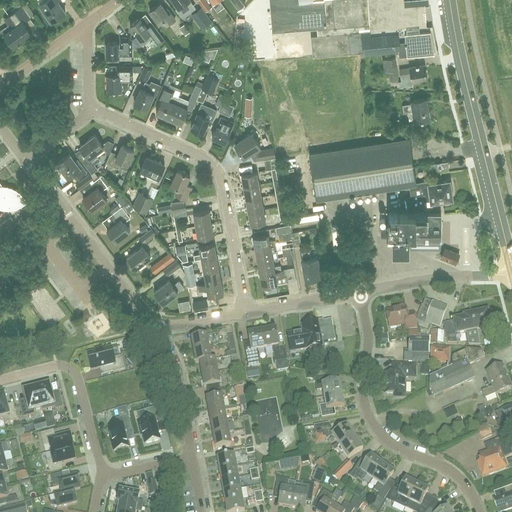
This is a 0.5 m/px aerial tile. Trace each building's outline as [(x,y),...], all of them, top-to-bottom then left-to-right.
[(51,21),(65,12),(57,0),(44,0),(39,4),(51,21)] [(182,16),(194,7),(190,0),(189,0),(172,0),(178,8),(176,9),(182,16)] [(196,0),(201,7),(205,12),(211,8),(204,0),(196,0)] [(240,0),(232,0),(240,10),(245,6),(240,0)] [(269,0),(272,32),(310,29),(318,29),(318,36),(310,36),(312,57),(399,49),(399,55),(406,54),(432,52),(434,52),(430,30),(419,31),(416,0),(269,0)] [(165,9),(160,3),(149,11),(159,23),(165,18),(170,24),(175,20),(166,8),(165,9)] [(13,47),(25,39),(32,34),(31,32),(36,28),(29,19),(30,18),(21,6),(13,12),(6,18),(8,21),(7,22),(9,25),(0,31),(0,39),(3,43),(8,40),(13,47)] [(201,7),(191,14),(198,25),(201,29),(212,21),(209,17),(205,12),(201,7)] [(140,18),(130,25),(138,36),(136,37),(142,45),(152,38),(157,45),(165,40),(152,23),(147,27),(140,18)] [(184,24),(179,28),(185,36),(190,32),(184,24)] [(106,43),(106,57),(108,57),(108,61),(118,61),(118,56),(126,56),(132,56),(132,49),(138,49),(131,41),(129,37),(123,37),(120,37),(120,43),(118,43),(118,42),(106,43)] [(398,79),(395,57),(382,59),(384,72),(388,71),(389,81),(398,79)] [(153,67),(148,65),(147,67),(144,66),(139,77),(147,80),(152,70),(153,67)] [(399,87),(412,85),(412,83),(419,82),(419,80),(426,79),(424,65),(409,67),(409,68),(399,69),(401,81),(398,81),(399,87)] [(121,94),(121,82),(132,82),(132,66),(116,66),(116,75),(106,75),(106,91),(113,91),(113,94),(121,94)] [(205,78),(201,87),(201,88),(207,91),(212,93),(218,80),(220,74),(209,69),(207,75),(206,75),(205,78)] [(161,100),(156,112),(169,118),(178,97),(181,89),(169,84),(173,76),(167,74),(163,84),(157,98),(161,100)] [(140,88),(134,103),(147,109),(153,95),(156,96),(161,85),(150,81),(149,84),(145,83),(142,89),(140,88)] [(195,85),(188,101),(190,102),(194,104),(196,100),(201,88),(201,87),(197,86),(195,85)] [(178,97),(169,118),(181,123),(185,113),(187,109),(190,102),(188,101),(178,97)] [(429,120),(425,98),(411,100),(412,104),(402,105),(403,112),(413,111),(415,122),(429,120)] [(220,107),(218,111),(229,116),(233,106),(222,101),(220,107)] [(201,104),(191,128),(203,133),(209,119),(212,121),(217,110),(202,103),(201,104)] [(212,137),(225,143),(234,123),(221,117),(217,126),(212,137)] [(260,150),(258,148),(260,146),(252,133),(235,144),(243,157),(250,153),(255,161),(275,157),(274,148),(260,150)] [(91,174),(97,169),(94,164),(99,160),(95,154),(103,147),(94,135),(80,146),(90,160),(84,164),(91,174)] [(415,183),(408,140),(309,155),(316,198),(402,184),(403,186),(409,185),(408,184),(415,183)] [(127,164),(134,150),(122,145),(117,156),(110,153),(106,163),(118,169),(121,162),(127,164)] [(74,161),(69,154),(57,163),(62,169),(58,172),(63,179),(67,177),(68,177),(74,172),(79,178),(87,172),(77,159),(74,161)] [(140,172),(141,173),(145,175),(146,174),(145,175),(157,181),(164,164),(146,156),(140,170),(141,170),(140,172)] [(289,167),(297,166),(296,158),(288,158),(289,167)] [(432,172),(448,170),(447,162),(431,164),(432,172)] [(185,200),(189,191),(184,189),(190,176),(177,170),(170,185),(179,189),(175,196),(185,200)] [(256,172),(241,175),(243,187),(259,185),(256,172)] [(80,189),(93,180),(89,174),(76,184),(80,189)] [(84,196),(83,197),(93,210),(107,200),(101,192),(107,187),(100,177),(91,184),(89,185),(93,190),(84,196)] [(411,196),(451,189),(451,184),(449,184),(449,181),(428,184),(429,186),(421,187),(421,185),(410,187),(411,196)] [(2,186),(0,182),(0,207),(4,208),(9,208),(14,207),(18,206),(22,204),(25,202),(26,200),(23,195),(19,192),(15,189),(11,187),(5,186),(2,186)] [(259,185),(243,187),(246,200),(261,197),(259,185)] [(451,189),(411,196),(413,208),(424,206),(423,201),(425,201),(426,209),(432,208),(431,202),(451,198),(451,195),(452,195),(451,189)] [(139,192),(132,207),(146,213),(153,198),(147,196),(139,192)] [(261,197),(246,200),(248,212),(263,209),(261,197)] [(389,198),(381,200),(383,207),(391,205),(389,198)] [(183,201),(171,203),(171,205),(173,212),(185,210),(184,202),(184,203),(183,201)] [(108,229),(107,229),(116,241),(130,231),(123,222),(130,218),(122,207),(113,213),(113,214),(118,221),(108,229)] [(263,209),(248,212),(250,225),(266,222),(263,209)] [(195,226),(211,223),(208,210),(193,213),(195,226)] [(415,212),(398,212),(388,212),(388,224),(380,224),(380,234),(388,234),(388,235),(392,235),(391,249),(409,249),(409,239),(440,239),(441,213),(427,212),(415,212)] [(211,223),(195,226),(198,238),(213,236),(211,223)] [(291,233),(290,232),(289,225),(276,227),(277,234),(282,233),(283,241),(292,239),(291,233)] [(151,228),(139,237),(143,243),(144,242),(151,237),(155,234),(151,228)] [(291,233),(292,239),(293,247),(301,245),(298,231),(291,233)] [(255,249),(276,245),(275,240),(269,241),(268,234),(252,237),(255,249)] [(165,242),(151,252),(156,258),(169,249),(165,242)] [(201,259),(217,256),(214,244),(199,246),(200,254),(194,256),(194,260),(201,259)] [(185,245),(175,247),(177,255),(183,262),(185,262),(184,254),(187,254),(185,245)] [(257,262),(273,259),(271,251),(277,251),(276,245),(255,249),(257,262)] [(136,268),(150,257),(142,246),(128,257),(136,268)] [(20,274),(0,247),(0,265),(14,285),(29,274),(26,270),(20,274)] [(286,256),(291,255),(290,247),(282,248),(283,257),(286,256)] [(311,259),(309,251),(301,252),(303,260),(302,260),(305,279),(321,276),(317,257),(311,259)] [(459,254),(449,251),(448,253),(443,251),(441,258),(455,263),(459,254)] [(170,253),(160,261),(165,267),(175,259),(170,253)] [(203,271),(219,269),(217,256),(201,259),(203,271)] [(281,270),(280,265),(274,267),(273,259),(257,262),(259,274),(281,270)] [(167,276),(181,266),(176,260),(163,270),(167,276)] [(185,275),(193,273),(192,264),(184,265),(185,275)] [(281,270),(259,274),(261,287),(277,284),(276,278),(286,276),(287,282),(296,280),(293,267),(281,270)] [(205,284),(221,281),(219,269),(203,271),(205,283),(205,284)] [(196,286),(195,285),(193,273),(185,275),(187,287),(190,287),(196,286)] [(183,287),(187,285),(184,277),(179,281),(172,286),(168,280),(154,291),(163,303),(177,292),(183,287)] [(196,286),(190,287),(192,296),(197,295),(196,291),(198,290),(198,291),(206,289),(208,297),(223,294),(221,281),(205,284),(205,283),(195,285),(196,286)] [(78,295),(71,298),(78,312),(85,308),(78,295)] [(194,311),(207,309),(206,299),(193,302),(194,311)] [(440,327),(447,309),(426,300),(418,321),(419,326),(427,329),(430,323),(440,327)] [(405,308),(404,305),(394,307),(395,310),(386,311),(389,327),(405,324),(406,329),(416,327),(414,313),(407,315),(406,308),(405,308)] [(491,327),(488,312),(464,317),(464,318),(455,320),(455,321),(444,323),(447,343),(457,344),(455,334),(467,332),(469,345),(480,345),(477,330),(491,327)] [(99,319),(89,326),(95,336),(105,329),(99,319)] [(331,320),(317,322),(321,346),(328,344),(328,342),(335,340),(331,320)] [(303,332),(287,335),(291,351),(321,346),(317,322),(314,323),(302,325),(303,332)] [(275,329),(261,331),(264,348),(272,347),(275,363),(275,362),(286,360),(287,360),(285,349),(279,350),(275,329)] [(251,355),(245,356),(248,368),(260,365),(257,350),(264,348),(261,331),(248,334),(251,355)] [(429,345),(443,345),(444,331),(430,331),(429,345)] [(387,334),(379,334),(380,343),(388,343),(387,334)] [(193,351),(209,348),(206,335),(190,338),(193,351)] [(418,338),(410,338),(408,338),(408,354),(428,354),(428,338),(418,338)] [(87,355),(91,370),(111,365),(113,373),(125,370),(121,356),(113,359),(111,348),(87,355)] [(211,360),(209,348),(193,351),(195,363),(199,363),(199,362),(211,360)] [(448,362),(449,349),(432,348),(431,361),(448,362)] [(434,397),(474,378),(468,365),(485,357),(481,350),(469,349),(451,357),(451,367),(430,377),(429,387),(434,397)] [(329,371),(325,350),(315,352),(318,370),(324,371),(324,372),(329,371)] [(428,354),(412,354),(412,363),(428,363),(428,354)] [(201,375),(217,372),(215,359),(211,360),(199,362),(199,363),(201,375)] [(386,374),(385,393),(396,393),(396,397),(404,397),(405,377),(415,377),(415,374),(415,368),(415,366),(392,365),(392,375),(386,374)] [(502,367),(502,366),(486,372),(492,386),(481,391),(484,399),(495,394),(496,395),(511,388),(505,374),(507,374),(504,366),(502,367)] [(249,377),(259,375),(258,368),(248,370),(249,377)] [(217,372),(201,375),(204,387),(219,384),(217,372)] [(324,397),(342,394),(339,381),(330,383),(329,377),(314,379),(316,391),(322,390),(324,397)] [(49,384),(36,388),(41,408),(42,411),(55,408),(55,410),(63,408),(60,396),(52,398),(49,384)] [(237,387),(236,387),(239,405),(245,403),(244,396),(242,386),(237,387)] [(34,410),(41,408),(36,388),(24,391),(27,405),(19,407),(22,418),(35,415),(34,410)] [(342,394),(324,397),(325,405),(319,406),(321,418),(335,415),(334,409),(344,407),(342,394)] [(0,419),(3,419),(5,423),(17,420),(14,408),(7,409),(4,396),(0,397),(0,395),(0,419)] [(208,411),(224,408),(221,395),(206,398),(208,411)] [(258,404),(264,434),(273,432),(273,430),(283,427),(278,400),(258,404)] [(507,422),(511,420),(511,405),(502,410),(496,413),(499,420),(505,418),(507,422)] [(481,420),(486,418),(483,406),(478,408),(481,420)] [(486,417),(494,414),(491,407),(485,410),(486,417)] [(138,423),(142,436),(143,435),(145,444),(159,440),(155,424),(163,422),(162,420),(154,408),(144,411),(147,421),(138,423)] [(210,423),(226,420),(224,408),(208,411),(210,423)] [(458,408),(448,410),(449,417),(459,415),(458,408)] [(115,427),(108,429),(108,430),(106,431),(107,437),(110,436),(114,451),(117,451),(117,453),(126,451),(125,448),(128,448),(124,432),(132,430),(128,416),(114,420),(115,427)] [(212,436),(228,433),(226,420),(210,423),(212,436)] [(329,423),(314,426),(315,431),(315,434),(322,433),(323,435),(326,438),(326,439),(332,436),(337,443),(332,447),(334,451),(340,447),(355,437),(347,425),(335,433),(329,423)] [(481,439),(491,435),(487,425),(477,430),(481,439)] [(50,431),(40,434),(43,446),(49,444),(51,451),(51,452),(71,446),(71,447),(72,447),(69,434),(55,437),(54,432),(53,431),(50,431)] [(228,433),(212,436),(215,448),(231,445),(228,433)] [(32,434),(21,437),(23,443),(34,440),(32,434)] [(340,447),(347,459),(362,449),(355,437),(340,447)] [(489,473),(505,467),(502,458),(504,457),(503,455),(511,452),(511,449),(507,437),(495,441),(497,449),(479,455),(481,460),(478,462),(482,473),(488,471),(489,473)] [(461,440),(453,445),(457,451),(465,446),(461,440)] [(52,459),(46,461),(49,473),(62,470),(60,463),(75,459),(71,447),(71,446),(51,452),(51,451),(50,452),(52,459)] [(219,470),(236,466),(234,455),(217,458),(219,470)] [(372,479),(382,465),(371,457),(362,470),(356,466),(349,476),(355,481),(357,479),(362,482),(366,476),(372,479)] [(289,460),(290,469),(298,467),(299,458),(289,460)] [(338,481),(352,467),(347,461),(331,476),(338,481)] [(382,465),(372,479),(378,483),(373,490),(378,493),(377,495),(383,500),(390,490),(384,486),(389,479),(393,472),(382,465)] [(221,481),(238,478),(236,466),(219,470),(221,481)] [(29,468),(17,469),(18,478),(30,477),(29,468)] [(321,484),(325,473),(317,470),(316,469),(311,480),(321,484)] [(61,493),(80,488),(77,475),(63,479),(62,473),(50,476),(52,482),(53,487),(59,485),(61,493)] [(223,492),(240,489),(238,478),(221,481),(223,492)] [(277,478),(275,491),(281,492),(279,499),(278,506),(291,508),(294,490),(295,483),(295,482),(289,481),(289,480),(277,478)] [(22,488),(32,485),(30,479),(20,482),(22,488)] [(393,487),(386,500),(394,504),(395,501),(406,506),(409,501),(417,484),(405,479),(399,491),(393,487)] [(150,495),(157,493),(154,481),(147,483),(150,495)] [(294,490),(291,508),(304,510),(306,495),(312,496),(314,484),(302,482),(300,491),(294,490)] [(409,501),(406,506),(417,511),(416,511),(425,511),(430,507),(422,503),(428,490),(417,484),(409,501)] [(498,511),(499,511),(511,507),(511,485),(503,489),(506,496),(494,500),(498,511)] [(8,498),(4,487),(0,487),(0,500),(5,499),(6,505),(18,502),(16,496),(8,498)] [(61,493),(54,494),(56,501),(50,503),(51,506),(57,507),(76,502),(73,490),(80,489),(80,488),(61,493)] [(117,503),(142,507),(143,502),(138,501),(139,494),(131,493),(131,490),(124,489),(123,491),(120,491),(117,503)] [(225,503),(242,500),(240,489),(223,492),(225,503)] [(330,511),(334,506),(329,503),(333,496),(323,490),(317,500),(322,503),(316,511),(330,511)] [(355,496),(350,506),(344,503),(340,510),(334,506),(330,511),(351,511),(353,510),(357,511),(364,503),(355,496)] [(242,500),(225,503),(226,511),(242,511),(244,511),(242,500)] [(139,511),(140,511),(142,507),(117,503),(119,503),(117,511),(134,511),(139,511)]
